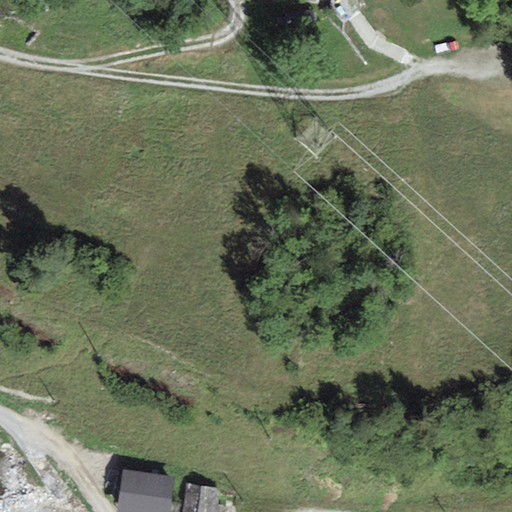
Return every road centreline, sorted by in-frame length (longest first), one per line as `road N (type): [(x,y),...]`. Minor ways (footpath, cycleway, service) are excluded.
road 1 (track): [(0,54),(311,98),(402,86),(451,69)]
road 2 (track): [(87,67),(209,43),(235,23),(234,0)]
road 3 (unclassified): [(71,511),(0,415)]
